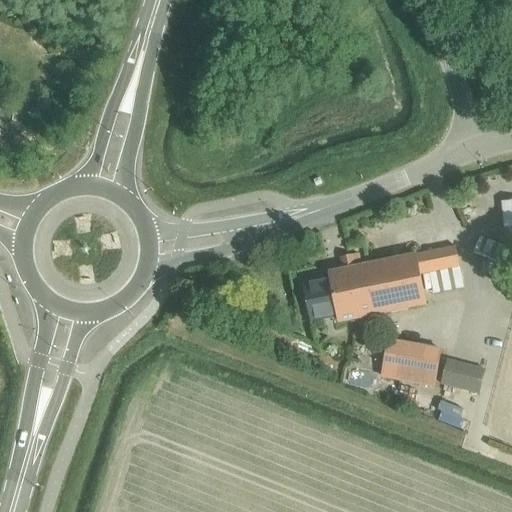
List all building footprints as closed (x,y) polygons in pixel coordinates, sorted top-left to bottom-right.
[(511,229),(511,202),(503,203),(505,230),(511,229)] [(473,254),(511,269),(511,265),(511,251),(479,239),(473,254)] [(426,306),(420,276),(431,273),(434,295),(463,290),(459,268),(455,248),(361,267),(358,255),(341,259),(343,271),(330,273),(331,279),(304,284),(311,323),(338,318),(339,323),(426,306)] [(440,351),(389,342),(382,377),(433,387),(437,367),(440,351)] [(485,375),(446,364),(445,368),(441,386),(479,395),(485,375)]
